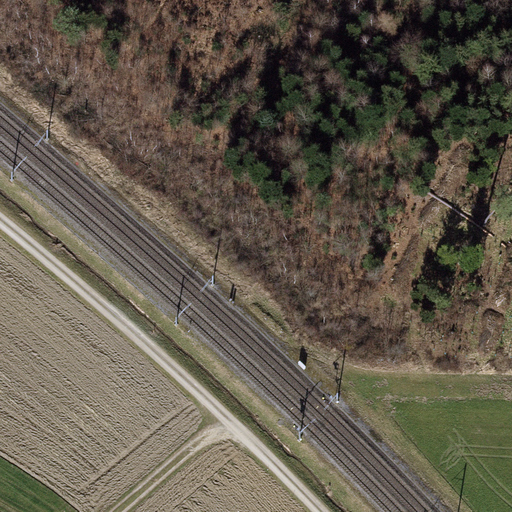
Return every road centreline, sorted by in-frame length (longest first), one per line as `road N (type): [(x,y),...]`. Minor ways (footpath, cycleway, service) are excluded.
road 1 (track): [(322,511),(0,217)]
road 2 (track): [(117,511),(226,417)]
